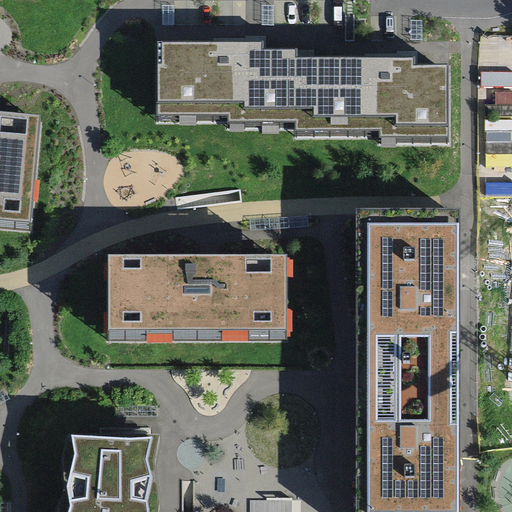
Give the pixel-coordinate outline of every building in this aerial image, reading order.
[(319,64),(299,65),(299,57),(265,58),(264,51),(252,51),(159,53),(161,120),(231,119),(231,130),(297,129),(320,128),(319,64)] [(320,128),(297,129),(296,138),(380,139),(379,148),(450,147),(447,74),(414,74),(413,65),(319,64),(320,128)] [(0,121),(0,229),(33,233),(43,125),(0,121)] [(367,511),(368,236),(459,236),(459,220),(357,220),(356,440),(357,511),(367,511)] [(458,511),(459,236),(368,236),(367,511),(458,511)] [(288,265),(108,267),(109,344),(289,342),(288,265)] [(128,448),(72,445),(75,464),(67,494),(69,511),(148,511),(153,488),(149,469),(154,446),(128,448)]
